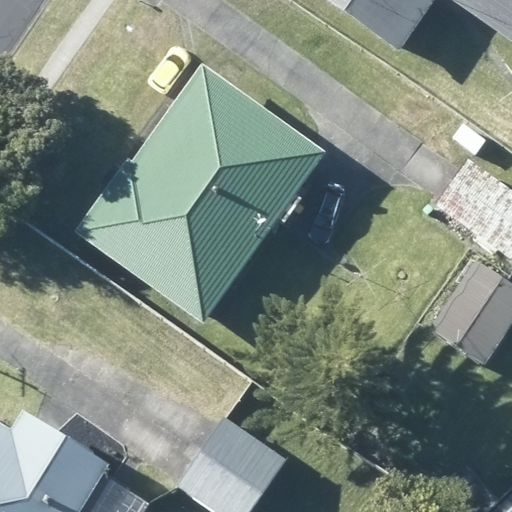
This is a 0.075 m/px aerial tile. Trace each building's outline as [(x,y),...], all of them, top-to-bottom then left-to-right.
[(511,0),(295,0),(383,60),(424,0),(426,0),(508,55),(511,48),(511,0)] [(280,199),(309,160),(187,72),(119,168),(115,165),(62,241),(188,331),(263,222),(270,229),(278,217),(287,204),(280,199)] [(511,264),(511,202),(472,175),(454,161),(429,196),(418,211),(506,273),(511,264)] [(511,301),(510,300),(502,295),(460,268),(419,333),(474,367),(511,305),(511,301)] [(286,446),(226,410),(202,445),(264,483),(286,446)] [(79,462),(28,431),(8,419),(0,431),(0,511),(105,511),(115,497),(101,489),(86,480),(92,469),(79,462)]
